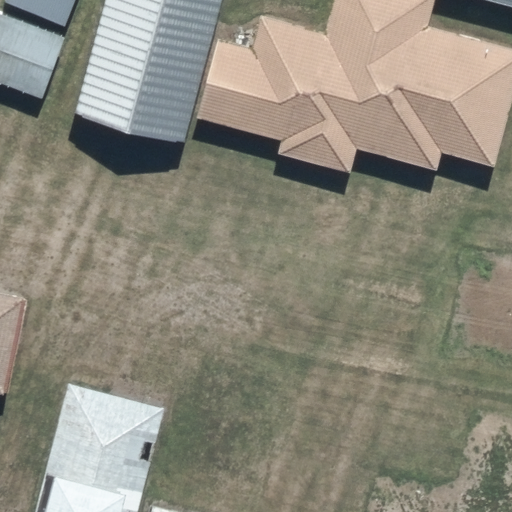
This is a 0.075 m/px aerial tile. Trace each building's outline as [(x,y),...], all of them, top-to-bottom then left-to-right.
[(4,0),(0,17),(0,28),(10,31),(3,55),(54,68),(51,82),(154,110),(183,0),(4,0)] [(511,0),(469,0),(511,11),(511,0)] [(464,96),(276,45),(246,157),(511,229),(511,53),(478,44),(464,96)] [(0,511),(123,511),(164,340),(54,314),(31,409),(0,401),(0,511)] [(511,511),(511,418),(468,411),(454,494),(368,480),(362,511),(511,511)]
